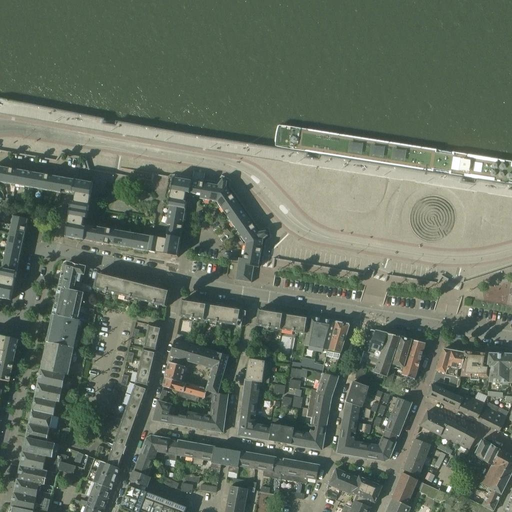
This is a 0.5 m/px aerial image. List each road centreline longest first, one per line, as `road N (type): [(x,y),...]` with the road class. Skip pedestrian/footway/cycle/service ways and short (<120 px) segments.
road 1 (residential): [(0,126),(226,164),(252,177),(297,224),(331,239),(439,257),(511,249)]
road 2 (residential): [(0,160),(155,187),(156,227)]
road 3 (residential): [(228,443),(256,294)]
road 4 (residential): [(328,460),(363,313)]
road 5 (residential): [(170,325),(119,317),(97,403)]
road 6 (residential): [(179,279),(43,249)]
